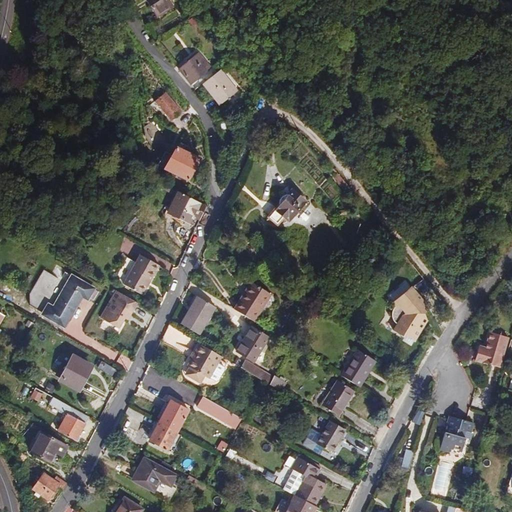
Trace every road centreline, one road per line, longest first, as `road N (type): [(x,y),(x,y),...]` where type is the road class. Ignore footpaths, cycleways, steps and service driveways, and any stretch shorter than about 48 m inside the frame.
road 1 (residential): [(55,511),(212,211)]
road 2 (track): [(265,109),(302,129),(372,200),(464,316)]
road 3 (residential): [(212,211),(219,152),(209,123),(136,26)]
road 4 (residential): [(355,511),(437,349)]
